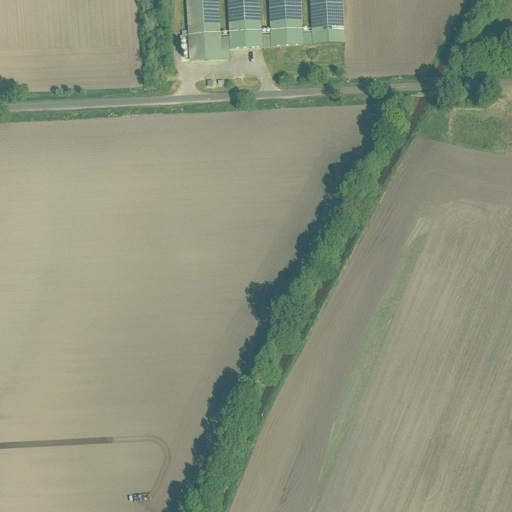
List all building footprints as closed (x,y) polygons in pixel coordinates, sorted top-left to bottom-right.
[(221,38),(219,0),(187,0),(190,64),(230,62),(230,52),(222,52),(221,38)] [(231,52),(263,50),(262,36),(260,0),(228,0),(230,38),(231,52)] [(303,34),(301,0),(269,0),(272,36),(272,50),(304,48),(303,34)] [(311,0),(313,34),(314,48),(346,46),(343,0),(311,0)] [(313,34),(303,34),(304,48),(314,48),(313,34)] [(272,36),(262,36),(263,50),(272,50),(272,36)] [(230,38),(221,38),(222,52),(230,52),(231,52),(230,38)]
